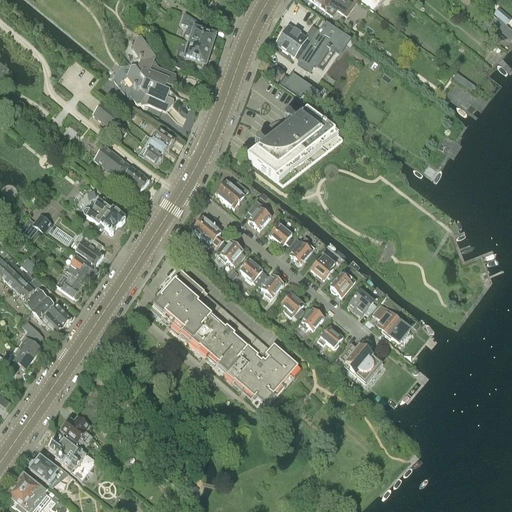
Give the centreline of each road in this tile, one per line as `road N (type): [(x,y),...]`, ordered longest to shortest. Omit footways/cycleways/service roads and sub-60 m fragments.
road 1 (residential): [(376,344),(183,188)]
road 2 (tertiary): [(69,361),(183,188)]
road 3 (tertiary): [(183,188),(268,0)]
road 4 (tertiary): [(0,462),(69,361)]
